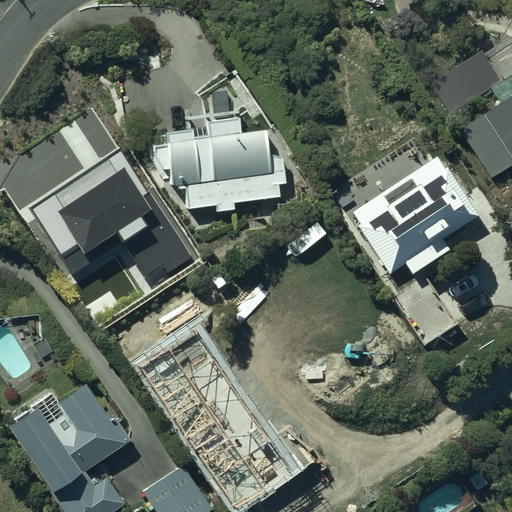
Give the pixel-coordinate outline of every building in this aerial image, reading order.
[(472,53),(426,85),(446,116),(482,92),(492,106),(454,131),(486,179),(511,161),(511,44),(507,37),(475,58),(472,53)] [(275,159),(266,130),(248,104),(221,72),(192,93),(200,106),(202,124),(195,125),(196,137),(191,138),(190,131),(140,137),(142,157),(152,172),(158,172),(163,188),(169,187),(169,190),(178,190),(179,210),(206,208),(207,214),(227,212),(226,204),(271,200),(270,186),(278,185),(275,159)] [(435,165),(350,219),(385,274),(398,266),(403,273),(436,252),(430,243),(474,215),(445,169),(440,172),(435,165)] [(450,328),(422,278),(394,299),(406,321),(403,323),(415,346),(429,339),(442,362),(456,354),(444,332),(450,328)] [(94,464),(128,441),(88,381),(57,401),(52,392),(5,423),(63,511),(113,511),(122,507),(94,464)] [(233,459),(221,467),(242,504),(281,482),(277,476),(284,472),(266,439),(252,447),(242,438),(233,448),(224,438),(218,445),(233,459)] [(182,466),(142,491),(155,511),(206,511),(210,510),(182,466)]
